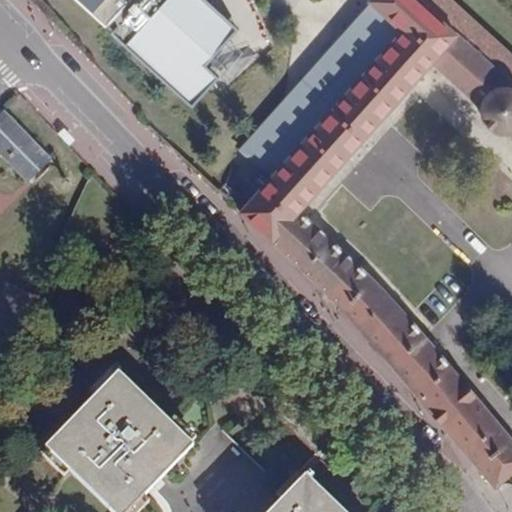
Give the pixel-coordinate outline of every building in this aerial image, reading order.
[(76,0),(161,78),(198,36),(225,6),(218,0),(76,0)] [(487,125),(497,132),(510,133),(511,134),(511,0),(368,0),(367,1),(387,20),(375,33),(303,113),(315,125),(238,210),(301,269),(343,308),(395,368),(495,488),(511,473),(511,441),(369,279),(299,214),(423,74),(433,63),(481,105),(481,115),(487,125)] [(335,72),(356,41),(361,45),(369,32),(351,19),(321,63),(335,72)] [(254,156),(296,112),(284,101),(242,145),(254,156)] [(0,117),(0,152),(28,181),(54,157),(7,110),(0,117)] [(7,282),(0,297),(0,338),(11,344),(34,295),(7,282)] [(119,372),(47,448),(112,511),(131,511),(196,446),(119,372)] [(269,511),(289,493),(216,424),(196,446),(131,511),(269,511)] [(351,465),(345,471),(327,453),(310,471),(313,476),(309,480),(333,502),(359,475),(351,465)] [(309,480),(313,476),(310,471),(289,493),(269,511),(343,511),(333,502),(309,480)]
